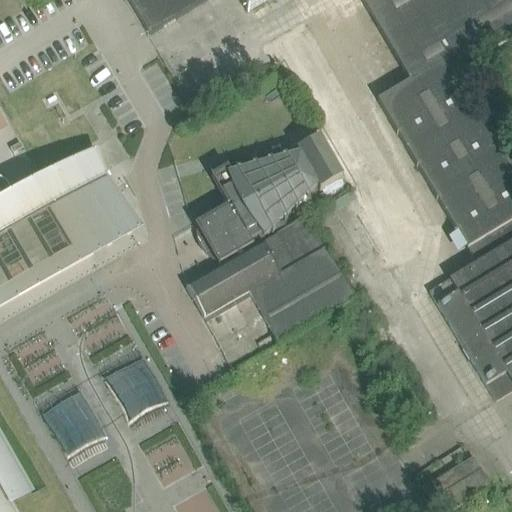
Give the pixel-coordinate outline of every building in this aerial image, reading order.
[(126,0),(149,37),(209,0),(126,0)] [(239,0),(247,13),(269,0),(309,0),(310,1),(310,0),(239,0)] [(511,0),(360,0),(410,83),(455,71),(511,41),(511,0)] [(274,54),(286,74),(388,250),(423,230),(305,27),(270,47),(274,54)] [(511,165),(455,71),(410,83),(377,102),(476,266),(511,244),(511,165)] [(509,117),(502,106),(487,116),(494,127),(509,117)] [(218,267),(236,257),(253,247),(252,246),(263,240),(260,234),(316,187),(319,193),(342,179),(319,139),(317,140),(314,135),(298,145),(300,149),(296,152),(299,158),(286,161),(284,158),(282,159),(284,162),(270,165),(269,162),(267,163),(269,166),(255,170),(254,167),(252,167),(254,170),(240,174),(239,171),(237,172),(239,174),(231,176),(227,169),(211,179),(227,208),(195,227),(194,227),(197,232),(197,239),(199,246),(201,249),(202,251),(204,254),(207,257),(211,260),(216,262),(218,267)] [(107,179),(98,150),(43,178),(11,196),(0,201),(0,314),(13,308),(39,294),(143,230),(107,179)] [(0,201),(11,196),(10,191),(8,188),(6,185),(2,182),(0,180),(0,201)] [(276,236),(277,238),(186,290),(204,321),(249,295),(278,347),(352,304),(303,220),(276,236)] [(511,394),(511,244),(476,266),(429,295),(496,405),(511,394)] [(473,459),(424,489),(437,511),(453,511),(491,489),(473,459)] [(12,511),(8,503),(19,497),(0,464),(0,511),(12,511)]
